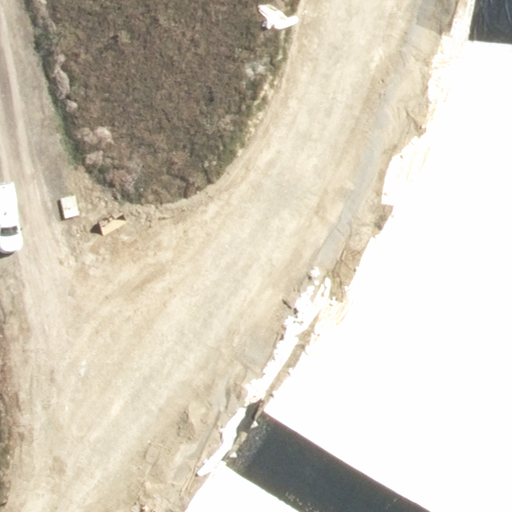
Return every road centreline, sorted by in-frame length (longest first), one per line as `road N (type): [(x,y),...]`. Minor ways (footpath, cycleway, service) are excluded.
road 1 (track): [(364,0),(242,235),(47,511)]
road 2 (track): [(0,56),(82,471)]
